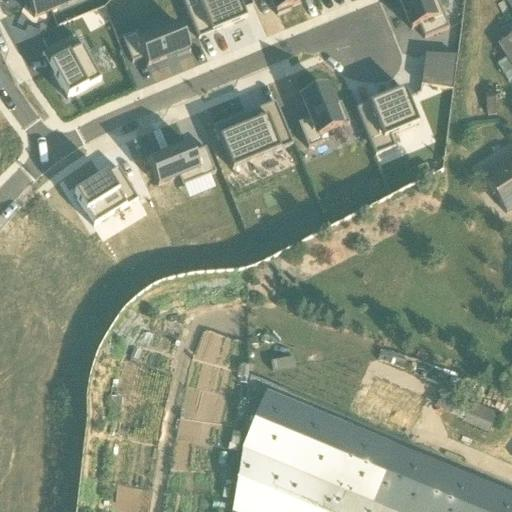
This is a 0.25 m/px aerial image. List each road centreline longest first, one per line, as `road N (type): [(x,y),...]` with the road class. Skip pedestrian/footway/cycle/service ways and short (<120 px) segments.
road 1 (residential): [(45,154),(340,30)]
road 2 (track): [(232,322),(201,318),(179,371),(154,511)]
